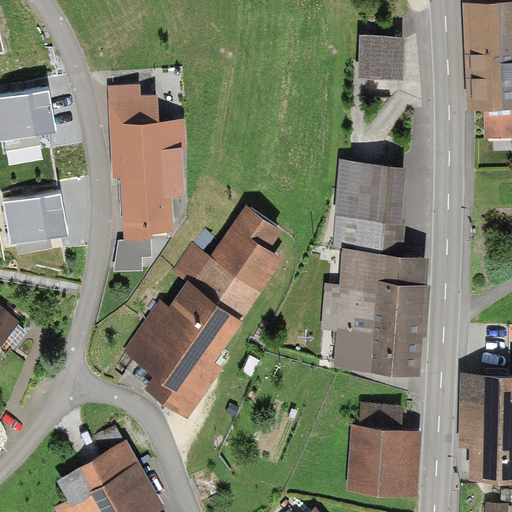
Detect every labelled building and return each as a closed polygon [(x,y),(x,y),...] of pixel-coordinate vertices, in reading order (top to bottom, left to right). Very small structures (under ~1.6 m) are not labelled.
[(463,6),(467,114),(483,113),(511,112),(511,4),(471,6),(463,6)] [(360,37),(358,80),(403,82),(404,38),(360,37)] [(0,136),(55,128),(49,86),(21,91),(0,94),(0,136)] [(123,208),(124,241),(119,241),(115,272),(144,271),(144,258),(152,258),(152,236),(173,236),(172,200),(186,199),(183,149),(188,149),(187,124),(159,125),(158,97),(139,98),(139,88),(111,89),(114,179),(122,179),(123,208)] [(511,138),(511,112),(483,113),(484,140),(511,138)] [(342,254),(403,259),(406,221),(403,220),(407,169),(341,163),(334,254),(342,254)] [(68,231),(62,190),(34,194),(4,199),(11,241),(68,231)] [(189,284),(243,321),(285,261),(270,251),(283,233),(248,208),(213,257),(194,244),(173,273),(189,284)] [(427,288),(429,261),(403,259),(342,254),(340,284),(326,283),(322,331),(337,332),(334,370),(420,377),(423,339),(428,339),(432,288),(427,288)] [(163,302),(126,354),(157,376),(147,390),(187,419),(224,368),(217,363),(246,324),(243,321),(189,284),(172,308),(163,302)] [(0,298),(0,348),(5,353),(12,344),(27,324),(16,315),(18,312),(0,298)] [(511,363),(461,363),(461,439),(469,439),(469,449),(469,471),(511,470),(511,363)] [(361,413),(360,434),(397,435),(398,415),(361,413)] [(354,434),(352,493),(408,495),(410,436),(397,435),(360,434),(354,434)] [(58,511),(162,511),(156,502),(163,498),(127,435),(58,474),(70,496),(54,506),(58,511)] [(507,511),(508,499),(488,498),(487,511),(507,511)] [(326,511),(317,501),(303,511),(326,511)]
